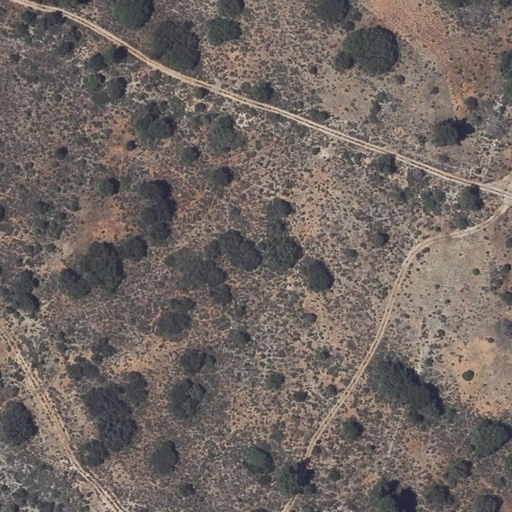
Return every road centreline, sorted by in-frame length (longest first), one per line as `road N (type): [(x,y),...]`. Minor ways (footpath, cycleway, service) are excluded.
road 1 (track): [(22,0),(72,14),(108,41),(511,194)]
road 2 (track): [(505,192),(491,217),(418,240),(373,351),(312,434),(303,473),(280,511)]
